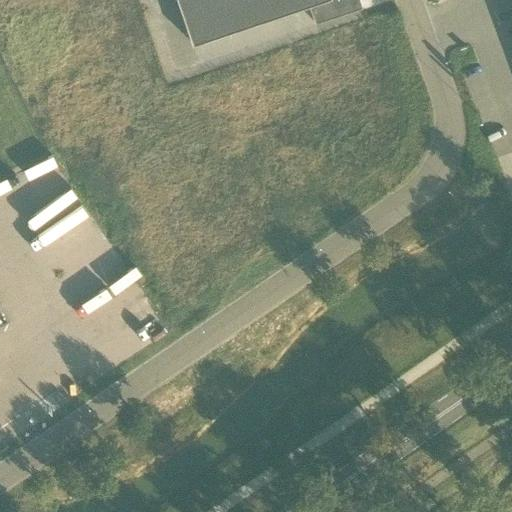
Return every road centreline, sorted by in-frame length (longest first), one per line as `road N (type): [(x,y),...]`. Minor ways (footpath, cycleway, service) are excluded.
road 1 (unclassified): [(403,0),(447,116),(439,173),(0,485)]
road 2 (primary): [(297,511),(511,363)]
road 3 (unknown): [(0,233),(31,261),(57,325),(43,366),(0,405)]
